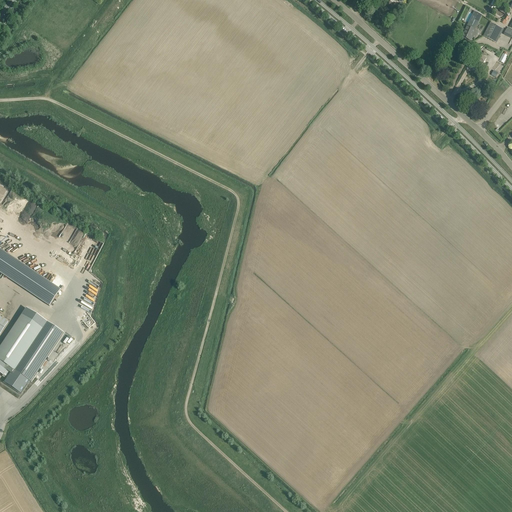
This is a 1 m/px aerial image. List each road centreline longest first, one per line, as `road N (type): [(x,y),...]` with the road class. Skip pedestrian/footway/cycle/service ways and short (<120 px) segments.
road 1 (track): [(286,511),(185,410),(236,193),(50,98),(0,100)]
road 2 (secondary): [(307,0),(511,188)]
road 3 (secondary): [(511,180),(316,0)]
road 4 (unclassified): [(511,165),(334,0)]
